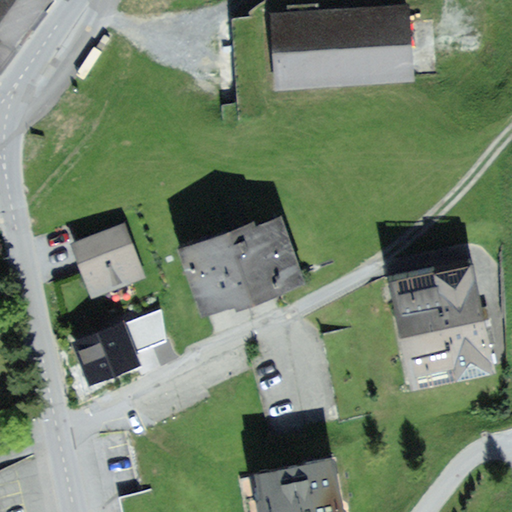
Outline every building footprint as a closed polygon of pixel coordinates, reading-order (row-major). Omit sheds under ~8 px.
[(54,0),(0,0),(0,37),(1,38),(0,39),(0,75),(2,77),(54,0)] [(270,16),(275,91),(416,82),(411,8),(270,16)] [(284,209),(184,249),(212,319),(312,279),(284,209)] [(129,224),(73,244),(92,295),(147,275),(129,224)] [(389,277),(406,385),(497,371),(480,263),(389,277)] [(131,323),(77,341),(92,384),(145,367),(131,323)] [(352,511),(343,450),(259,464),(266,511),(352,511)]
